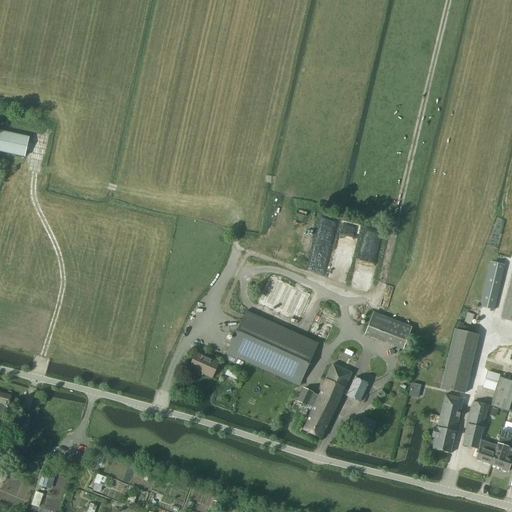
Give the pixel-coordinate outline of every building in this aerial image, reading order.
[(0,151),(24,158),(29,138),(0,131),(0,151)] [(491,261),(480,306),(493,309),(504,264),(491,261)] [(511,273),(501,318),(511,320),(511,273)] [(245,311),(224,357),(242,365),(244,360),(299,385),(318,344),(245,311)] [(374,313),(365,335),(402,349),(411,327),(374,313)] [(464,322),(470,325),(474,315),(467,313),(464,322)] [(479,336),(456,330),(441,388),(465,394),(479,336)] [(197,371),(212,377),(218,363),(196,353),(189,369),(196,372),(197,371)] [(351,373),(332,364),(318,396),(303,388),(297,401),(306,405),(313,408),(303,430),(321,439),(351,373)] [(347,396),(359,402),(368,383),(355,378),(347,396)] [(511,381),(500,378),(490,406),(507,411),(511,396),(511,381)] [(0,410),(6,412),(12,396),(0,392),(0,410)] [(431,437),(434,438),(432,449),(450,453),(463,400),(445,395),(437,427),(434,427),(431,437)] [(482,461),(491,464),(497,445),(480,440),(488,405),(473,402),(462,445),(478,449),(478,447),(480,448),(476,459),(482,461)] [(18,433),(24,435),(30,419),(25,417),(23,421),(21,420),(19,425),(20,425),(18,433)] [(364,417),(360,427),(372,433),(376,422),(364,417)] [(497,445),(491,464),(501,468),(501,469),(508,472),(511,458),(511,449),(508,448),(511,435),(511,433),(502,430),(497,445)] [(96,454),(94,460),(102,463),(104,456),(96,454)] [(43,472),(39,485),(46,487),(50,474),(43,472)] [(107,478),(101,476),(96,476),(94,483),(103,487),(107,478)] [(31,505),(39,507),(43,494),(36,492),(31,505)]
